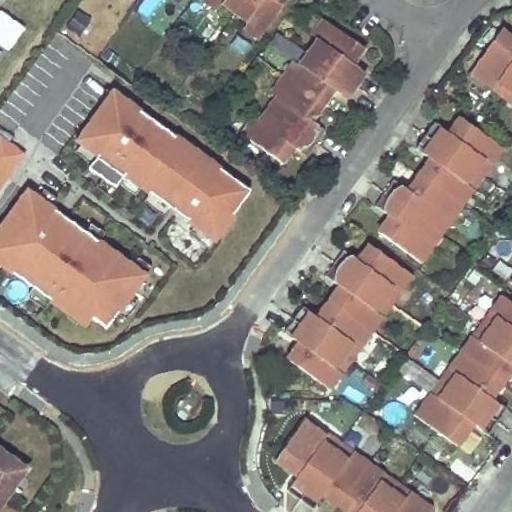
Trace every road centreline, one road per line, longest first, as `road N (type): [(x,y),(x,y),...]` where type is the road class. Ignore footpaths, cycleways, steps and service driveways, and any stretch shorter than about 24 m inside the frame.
road 1 (residential): [(216,357),(435,44)]
road 2 (unclassified): [(216,357),(193,349),(154,354),(120,383),(104,417)]
road 3 (unclassified): [(190,477),(233,428),(235,388),(216,357)]
road 4 (unclassified): [(0,343),(104,417)]
